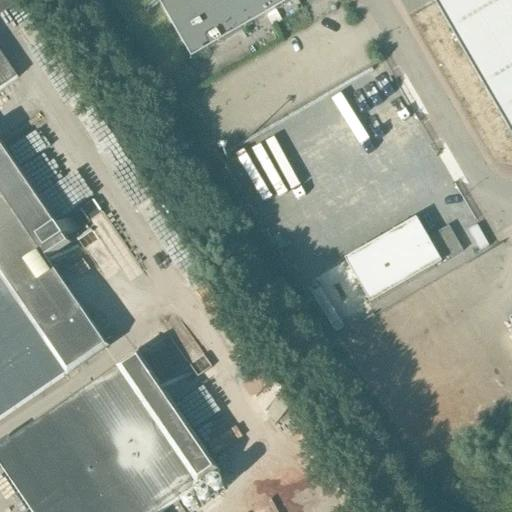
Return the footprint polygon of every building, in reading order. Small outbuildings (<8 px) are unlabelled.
[(0,0),(0,15),(24,0),(23,0),(0,0)] [(158,0),(193,60),(269,16),(295,0),(158,0)] [(511,0),(433,0),(511,134),(511,0)] [(0,421),(109,347),(50,260),(70,246),(0,143),(0,91),(20,78),(0,50),(0,421)] [(426,237),(415,218),(344,259),(369,302),(425,270),(461,249),(447,225),(426,237)] [(166,511),(201,489),(222,475),(140,356),(118,371),(12,443),(10,440),(0,446),(0,463),(33,511),(166,511)]
